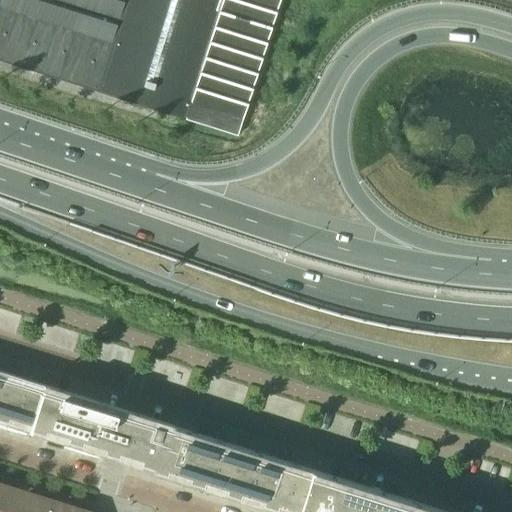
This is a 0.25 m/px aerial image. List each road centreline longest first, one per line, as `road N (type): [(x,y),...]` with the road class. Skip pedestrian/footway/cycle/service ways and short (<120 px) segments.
road 1 (trunk): [(0,214),(269,326),(511,382)]
road 2 (trunk): [(0,178),(343,294),(511,319)]
road 3 (residential): [(0,341),(438,480)]
road 4 (trunk): [(493,273),(401,232),(361,203),(346,176),(341,134),(364,76),(413,41),(456,37),(511,52)]
road 5 (trunk): [(511,29),(470,16),(388,26),(351,54),(291,144),(251,171),(150,187)]
road 6 (trunk): [(493,273),(337,246),(150,187)]
road 7 (residential): [(171,507),(0,454)]
road 8 (trunk): [(150,187),(0,136)]
